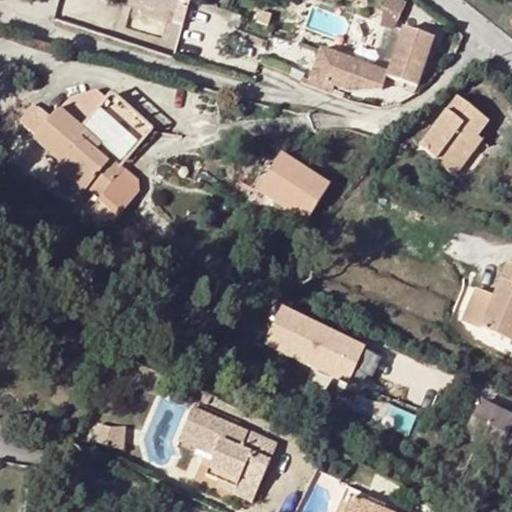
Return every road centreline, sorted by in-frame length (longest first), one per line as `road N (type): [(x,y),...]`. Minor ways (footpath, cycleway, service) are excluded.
road 1 (residential): [(0,8),(345,112),(402,113),(476,31)]
road 2 (residential): [(181,511),(115,481),(0,451)]
